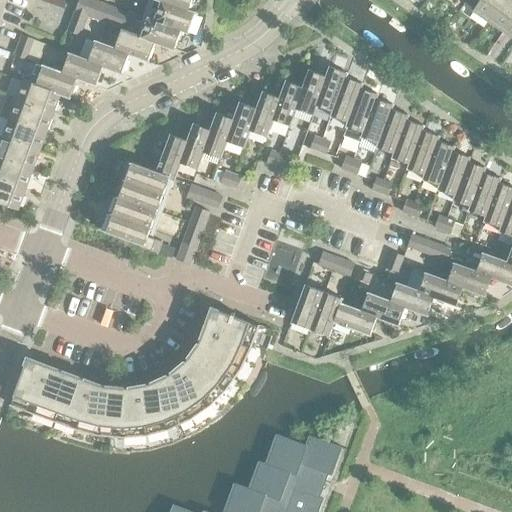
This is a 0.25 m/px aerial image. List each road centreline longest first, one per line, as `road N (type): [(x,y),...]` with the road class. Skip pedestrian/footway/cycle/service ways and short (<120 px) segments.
road 1 (residential): [(45,250),(95,123),(243,53),(292,0)]
road 2 (residential): [(233,293),(262,208),(297,203),(388,233)]
road 3 (residential): [(25,312),(117,346),(148,336),(169,293)]
road 4 (residential): [(169,293),(45,250)]
